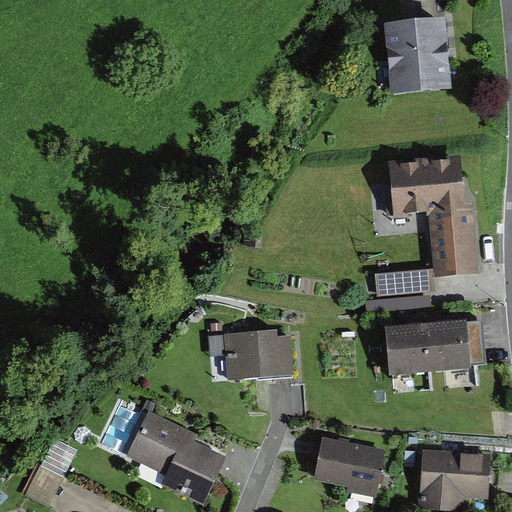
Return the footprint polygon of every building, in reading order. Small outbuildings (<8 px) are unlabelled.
[(451,89),(439,18),(378,26),(391,98),(451,89)] [(458,202),(455,158),(385,166),(389,217),(426,212),(431,271),(376,277),(380,301),(435,295),(433,280),(478,276),(470,200),(458,202)] [(464,370),(458,320),(382,328),(384,376),(464,370)] [(292,378),(290,337),(224,340),(227,381),(292,378)] [(196,432),(149,412),(129,457),(166,473),(161,489),(201,505),(221,456),(191,443),(196,432)] [(386,450),(323,439),(315,484),(378,495),(386,450)] [(486,498),(488,456),(421,455),(419,493),(425,492),(425,510),(460,511),(459,496),(486,498)]
